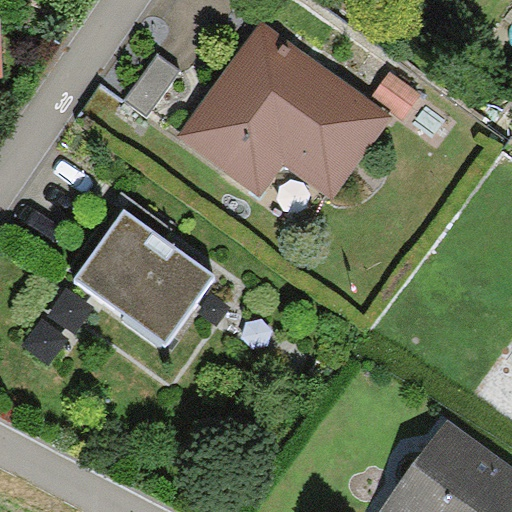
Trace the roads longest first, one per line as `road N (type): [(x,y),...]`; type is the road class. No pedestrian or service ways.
road 1 (residential): [(0,181),(124,0)]
road 2 (residential): [(134,511),(0,443)]
